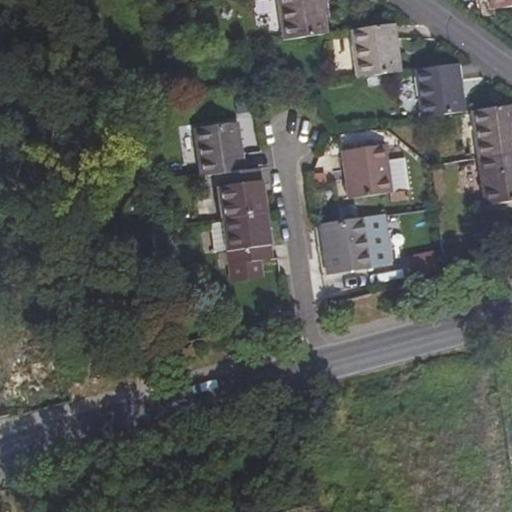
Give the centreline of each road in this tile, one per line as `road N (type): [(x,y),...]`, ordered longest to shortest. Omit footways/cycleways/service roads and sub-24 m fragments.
road 1 (secondary): [(312,367),(0,459)]
road 2 (residential): [(283,139),(312,367)]
road 3 (secondary): [(511,313),(312,367)]
road 4 (residential): [(511,71),(413,0)]
